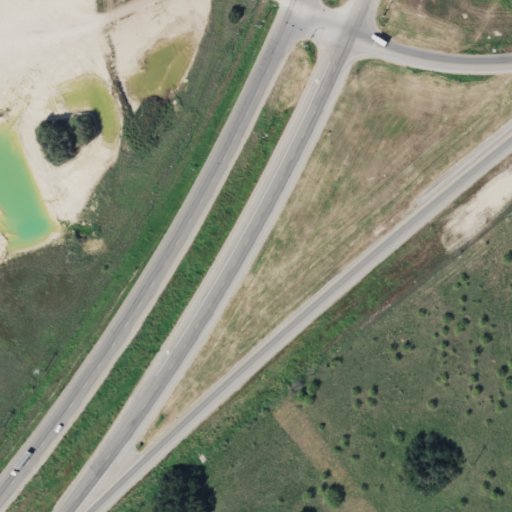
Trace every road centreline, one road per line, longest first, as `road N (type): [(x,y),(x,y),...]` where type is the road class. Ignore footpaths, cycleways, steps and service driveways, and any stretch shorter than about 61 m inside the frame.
road 1 (trunk): [(72,511),(130,435),(294,166),(360,0)]
road 2 (trunk): [(296,15),(170,264),(0,503)]
road 3 (secondary): [(92,511),(511,134)]
road 4 (secondary): [(296,15),(421,60),(511,64)]
